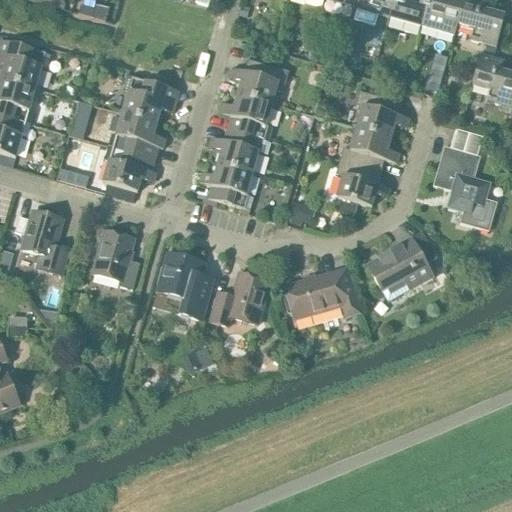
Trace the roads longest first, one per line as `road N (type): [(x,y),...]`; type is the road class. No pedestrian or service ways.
road 1 (unknown): [(511,351),(115,511)]
road 2 (residential): [(166,225),(257,250),(291,240),(329,250),(399,215),(431,104)]
road 3 (unclassified): [(231,511),(511,396)]
road 4 (residential): [(166,225),(231,0)]
road 5 (residential): [(0,180),(166,225)]
